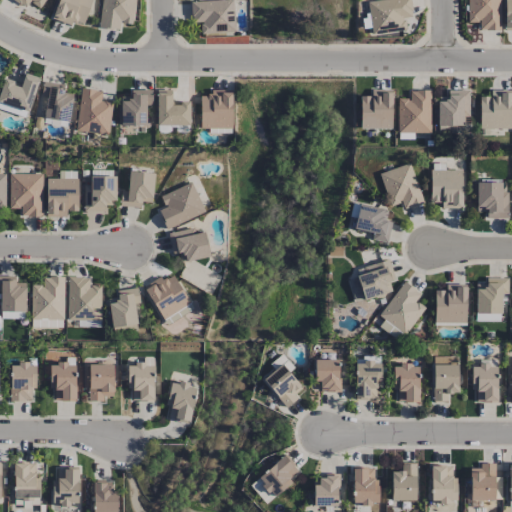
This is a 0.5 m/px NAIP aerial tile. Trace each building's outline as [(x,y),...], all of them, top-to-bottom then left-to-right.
[(13,0),(25,8),(30,1),(40,8),(45,0),(13,0)] [(83,23),(91,0),(57,0),(51,18),(70,25),(72,19),(83,23)] [(134,0),(100,0),(98,28),(119,30),(120,23),(132,24),(134,0)] [(221,0),(190,1),(191,23),(200,23),(200,33),(234,32),(232,0),(221,0)] [(379,0),(367,2),(372,35),(406,30),(404,18),(413,17),(410,0),(379,0)] [(500,30),(500,0),(467,0),(467,22),(479,22),(478,30),(500,30)] [(511,0),(504,0),(503,30),(511,30),(511,0)] [(0,109),(27,117),(37,77),(24,74),(21,83),(3,78),(0,88),(0,109)] [(64,85),(43,82),(40,97),(46,98),(43,118),(68,122),(72,94),(63,92),(64,85)] [(109,134),(112,100),(101,99),(102,91),(80,89),(76,131),(109,134)] [(152,106),(152,90),(130,89),(130,96),(120,96),(119,125),(146,126),(146,106),(152,106)] [(360,129),(392,128),(391,89),(370,90),(370,96),(359,96),(360,129)] [(156,125),(189,126),(189,101),(171,101),(171,90),(156,90),(156,125)] [(232,127),(231,90),(209,90),(209,95),(199,96),(200,128),(232,127)] [(397,99),(398,133),(431,132),(430,90),(409,91),(409,98),(397,99)] [(469,90),(447,90),(447,97),(437,96),(437,126),(468,126),(469,90)] [(479,96),(479,129),(511,128),(510,90),(490,90),(490,96),(479,96)] [(379,173),(389,206),(401,202),(403,209),(422,204),(410,163),(379,173)] [(462,170),(430,170),(429,202),(441,203),(441,208),(461,209),(462,170)] [(46,178),(46,217),(66,217),(66,211),(77,211),(77,171),(60,171),(60,178),(46,178)] [(154,173),(129,171),(127,191),(121,191),(119,206),(141,208),(141,202),(151,203),(154,173)] [(42,174),(9,173),(9,208),(20,209),(20,216),(42,217),(42,174)] [(105,212),(105,205),(115,205),(116,176),(91,176),(90,186),(83,185),(83,211),(105,212)] [(476,209),(486,209),(486,219),(507,219),(507,192),(501,192),(501,180),(476,180),(476,209)] [(159,196),(164,208),(158,211),(166,229),(205,213),(191,182),(159,196)] [(388,210),(357,204),(352,229),(373,233),(371,239),(387,242),(391,222),(385,221),(388,210)] [(203,231),(195,234),(193,227),(167,234),(173,255),(179,253),(181,263),(210,255),(203,231)] [(354,302),(392,291),(390,282),(395,280),(389,259),(356,269),(357,276),(347,279),(354,302)] [(144,287),(163,325),(192,311),(173,272),(144,287)] [(0,275),(0,297),(0,311),(25,311),(25,283),(15,283),(15,276),(0,275)] [(101,285),(89,285),(89,277),(68,276),(67,319),(100,320),(101,285)] [(31,285),(31,319),(64,318),(63,277),(42,277),(43,285),(31,285)] [(507,278),(486,277),(486,284),(475,284),(475,313),(501,313),(501,294),(507,294),(507,278)] [(416,301),(421,294),(403,281),(379,316),(405,334),(425,307),(416,301)] [(434,323),(466,323),(466,284),(445,284),(445,290),(434,290),(434,323)] [(111,328),(137,324),(133,304),(139,303),(137,287),(116,291),(117,298),(107,300),(111,328)] [(62,326),(62,319),(31,320),(31,327),(62,326)] [(402,334),(383,320),(379,326),(398,340),(402,334)] [(433,402),(447,401),(447,393),(458,393),(457,356),(432,357),(433,402)] [(355,358),(354,398),(376,399),(376,387),(380,387),(381,358),(355,358)] [(339,391),(338,359),(314,360),(314,381),(319,381),(320,392),(339,391)] [(75,400),(74,363),(49,364),(50,389),(54,389),(54,401),(75,400)] [(9,401),(31,401),(31,388),(36,388),(36,364),(9,364),(9,401)] [(113,364),(88,364),(88,401),(103,401),(103,396),(113,396),(113,364)] [(152,366),(144,366),(144,364),(127,364),(127,389),(132,389),(132,401),(153,401),(152,366)] [(302,393),(284,364),(263,377),(281,406),(302,393)] [(393,365),(392,390),(397,390),(396,401),(418,402),(419,365),(393,365)] [(497,402),(496,365),(471,366),(471,390),(475,390),(475,402),(497,402)] [(190,421),(194,385),(168,382),(166,406),(169,406),(168,419),(190,421)] [(266,505),(293,481),(290,478),(298,472),(284,455),(249,485),(266,505)] [(13,497),(39,497),(39,475),(35,475),(35,463),(14,462),(13,497)] [(415,501),(416,462),(401,462),(401,471),(391,471),(390,500),(415,501)] [(470,500),(494,500),(494,463),(479,464),(479,468),(469,468),(470,500)] [(456,502),(456,477),(451,477),(451,466),(431,465),(430,502),(456,502)] [(378,504),(378,479),(374,479),(374,467),(352,468),(353,504),(378,504)] [(78,469),(56,468),(56,480),(52,480),(51,505),(78,505),(78,469)] [(338,475),(314,474),(314,506),(337,506),(338,475)] [(93,481),(91,511),(116,511),(117,491),(112,491),(112,482),(93,481)] [(38,498),(14,498),(14,507),(38,506),(38,498)]
